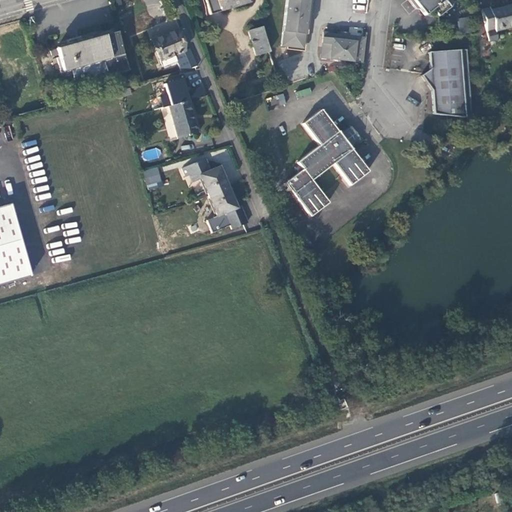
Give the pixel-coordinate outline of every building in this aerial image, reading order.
[(232,8),(230,0),(204,0),(209,15),(222,11),(232,8)] [(286,0),(285,7),(306,10),(307,0),(286,0)] [(352,0),(352,10),(366,11),(366,0),(352,0)] [(411,0),(424,16),(432,9),(438,17),(450,7),(444,0),(411,0)] [(494,32),(511,27),(511,5),(489,11),(489,8),(481,10),(486,30),(493,28),(494,32)] [(284,12),(305,15),(306,10),(285,7),(284,12)] [(282,28),(303,31),(305,15),(284,12),(282,28)] [(457,19),(459,29),(469,27),(467,17),(457,19)] [(247,31),(254,57),(268,53),(261,27),(247,31)] [(174,32),(151,42),(159,62),(173,56),(179,71),(195,67),(189,50),(183,53),(177,38),(183,35),(181,30),(175,33),(174,32)] [(300,49),(302,35),(281,32),(279,46),(300,49)] [(116,33),(55,50),(63,79),(74,77),(75,81),(106,73),(107,76),(127,71),(121,52),(116,33)] [(361,63),(364,38),(348,36),(339,35),(328,33),(327,39),(324,39),(321,58),(361,63)] [(20,34),(0,39),(0,49),(0,50),(16,47),(19,56),(26,54),(20,34)] [(431,91),(433,115),(471,119),(466,50),(429,53),(430,69),(421,76),(431,91)] [(153,111),(170,106),(188,100),(191,99),(184,78),(148,88),(153,111)] [(272,106),(286,103),(283,93),(269,97),(272,106)] [(16,104),(19,116),(41,110),(38,99),(28,102),(27,98),(20,101),(21,103),(16,104)] [(188,100),(170,106),(181,138),(200,132),(188,100)] [(369,172),(352,150),(337,130),(321,108),(303,122),(319,144),(297,162),(303,168),(285,182),(311,217),(329,202),(312,179),(334,162),(351,185),(369,172)] [(337,130),(352,150),(363,141),(348,122),(337,130)] [(158,149),(143,150),(143,160),(158,159),(158,149)] [(199,177),(206,195),(226,186),(219,167),(212,169),(207,158),(197,161),(197,160),(181,166),(184,176),(188,175),(191,180),(199,177)] [(141,170),(144,184),(159,180),(155,166),(141,170)] [(235,206),(226,186),(206,195),(214,215),(204,219),(210,232),(228,224),(230,228),(245,222),(238,205),(235,206)] [(0,207),(0,285),(30,278),(9,205),(0,207)]
